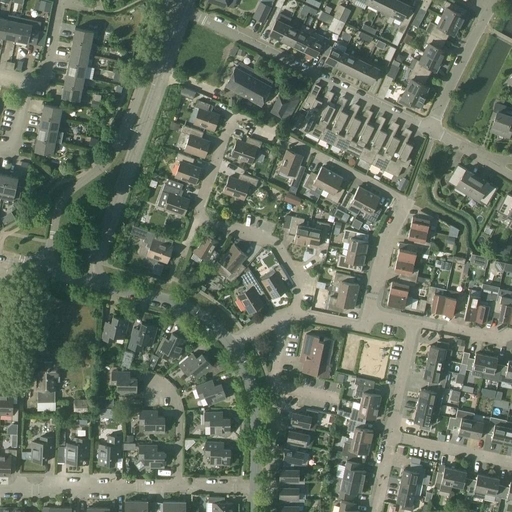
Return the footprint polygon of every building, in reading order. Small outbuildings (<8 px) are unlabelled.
[(36,0),(34,7),(50,11),(52,2),(43,0),(36,0)] [(368,0),(367,3),(379,9),(382,0),(368,0)] [(382,0),(379,9),(390,14),(397,0),(396,0),(382,0)] [(386,22),(391,25),(395,17),(402,20),(409,6),(397,0),(390,14),(386,22)] [(423,0),(420,8),(425,11),(431,0),(423,0)] [(446,8),(441,16),(459,25),(463,18),(462,17),(465,11),(458,8),(459,7),(445,1),(443,6),(446,8)] [(252,18),(264,23),(272,7),(260,2),(252,18)] [(333,17),(339,20),(344,8),(339,6),(333,17)] [(339,20),(345,22),(350,11),(344,8),(339,20)] [(269,34),(281,40),(288,25),(288,26),(291,19),(279,13),(276,20),(269,34)] [(3,38),(15,41),(20,18),(8,15),(7,20),(3,38)] [(425,31),(429,33),(430,33),(445,41),(449,32),(453,34),(455,31),(456,31),(459,25),(441,16),(437,25),(430,22),(425,31)] [(328,28),(333,31),(339,20),(333,17),(328,28)] [(27,43),(36,45),(41,22),(20,18),(15,41),(27,43)] [(333,31),(339,34),(345,22),(339,20),(333,31)] [(288,25),(281,40),(292,45),(299,31),(288,26),(288,25)] [(292,45),(304,51),(310,36),(313,32),(314,30),(303,25),(300,31),(299,31),(292,45)] [(72,41),(91,45),(93,32),(75,29),(72,41)] [(304,51),(315,56),(324,37),(313,32),(310,36),(304,51)] [(391,43),(397,46),(403,34),(397,32),(391,43)] [(428,44),(424,52),(441,61),(444,55),(443,55),(445,51),(441,49),(445,41),(430,33),(429,33),(425,42),(428,44)] [(403,42),(409,45),(413,37),(407,35),(403,42)] [(376,45),(383,49),(386,43),(378,40),(376,45)] [(70,52),(89,56),(91,45),(72,41),(70,52)] [(332,47),(325,61),(337,67),(344,52),(345,53),(347,48),(335,42),(333,47),(332,47)] [(385,57),(390,60),(396,49),(390,46),(385,57)] [(239,49),(234,47),(229,56),(234,58),(239,49)] [(68,63),(86,67),(89,56),(70,52),(68,63)] [(344,52),(337,67),(348,72),(355,58),(345,53),(344,52)] [(417,59),(412,69),(428,77),(432,68),(436,70),(437,66),(439,67),(441,61),(424,52),(419,61),(417,59)] [(263,57),(256,54),(254,59),(260,63),(263,57)] [(348,72),(360,78),(366,63),(355,58),(348,72)] [(65,74),(84,78),(86,67),(68,63),(65,74)] [(360,78),(371,83),(378,69),(366,63),(360,78)] [(225,85),(241,94),(245,86),(247,87),(249,85),(250,85),(254,77),(235,67),(225,85)] [(406,88),(424,97),(427,91),(426,90),(427,87),(423,85),(428,77),(412,69),(407,78),(410,80),(406,88)] [(116,72),(114,80),(125,83),(127,75),(116,72)] [(65,74),(63,85),(82,89),(84,78),(65,74)] [(381,87),(387,90),(392,78),(386,76),(381,87)] [(241,94),(260,104),(270,86),(254,77),(250,85),(249,85),(247,87),(245,86),(241,94)] [(61,96),(80,100),(82,89),(63,85),(61,96)] [(183,86),(180,94),(193,99),(196,91),(183,86)] [(410,107),(416,110),(419,104),(420,104),(424,97),(406,88),(402,97),(399,95),(396,101),(409,108),(410,107)] [(281,117),(287,120),(288,120),(299,99),(283,89),(279,95),(278,95),(270,111),(281,118),(281,117)] [(324,96),(330,99),(334,92),(327,89),(324,96)] [(293,126),(306,132),(323,98),(322,98),(321,101),(315,98),(317,95),(309,92),(302,107),(309,110),(305,118),(298,115),(293,126)] [(344,105),(347,98),(340,95),(337,103),(344,105)] [(334,107),(328,104),(330,102),(323,98),(306,132),(319,139),(336,105),(335,105),(334,107)] [(194,123),(214,130),(219,115),(208,111),(210,104),(199,100),(196,107),(199,108),(194,123)] [(356,112),(359,104),(352,101),(349,109),(356,112)] [(41,116),(59,120),(61,108),(43,104),(41,116)] [(490,131),(509,137),(511,127),(511,123),(509,122),(511,116),(505,114),(507,108),(495,104),(491,117),(494,118),(490,131)] [(347,113),(341,111),(342,108),(336,105),(319,139),(332,145),(349,111),(348,111),(347,113)] [(369,118),(372,111),(366,108),(363,115),(369,118)] [(360,120),(354,117),(355,114),(349,111),(332,145),(345,151),(361,117),(360,120)] [(375,122),(382,124),(385,117),(378,114),(375,122)] [(38,127),(56,131),(59,120),(41,116),(38,127)] [(373,126),(367,123),(368,121),(361,117),(345,151),(358,158),(374,124),(373,126)] [(396,131),(399,123),(391,120),(388,128),(396,131)] [(386,132),(380,130),(381,127),(374,124),(358,158),(371,164),(387,130),(386,132)] [(184,150),(204,157),(210,142),(198,138),(200,131),(183,125),(181,132),(190,135),(184,150)] [(36,139),(54,142),(56,131),(38,127),(36,139)] [(404,127),(401,134),(409,137),(411,129),(404,127)] [(399,139),(393,136),(394,133),(387,130),(371,164),(384,170),(400,136),(399,139)] [(412,145),(406,142),(407,140),(400,136),(384,170),(397,177),(402,166),(407,168),(411,159),(407,157),(412,145)] [(91,137),(89,145),(96,147),(98,139),(91,137)] [(231,156),(251,163),(257,147),(260,149),(262,142),(251,138),(248,144),(237,140),(231,156)] [(34,150),(52,154),(54,142),(36,139),(34,150)] [(290,186),(297,189),(304,170),(298,167),(302,156),(287,150),(279,170),(294,176),(290,186)] [(175,176),(195,183),(200,168),(189,164),(191,157),(178,153),(176,159),(180,161),(175,176)] [(447,181),(467,193),(477,176),(457,164),(447,181)] [(318,185),(324,188),(332,172),(322,166),(316,177),(310,174),(304,185),(315,191),(318,185)] [(326,197),(337,203),(343,192),(337,189),(343,178),(332,172),(324,188),(329,191),(326,197)] [(17,177),(5,174),(1,198),(19,201),(22,187),(16,186),(17,177)] [(224,192),(244,199),(249,184),(256,186),(258,179),(243,174),(241,181),(229,177),(224,192)] [(467,193),(486,205),(496,188),(477,176),(467,193)] [(398,188),(403,190),(407,179),(401,177),(398,188)] [(164,208),(184,215),(189,200),(177,196),(180,189),(165,184),(162,190),(169,193),(164,208)] [(355,205),(361,208),(369,192),(359,186),(353,197),(346,194),(341,205),(352,211),(355,205)] [(287,193),(285,200),(292,203),(295,196),(287,192),(287,193)] [(363,217),(374,223),(380,212),(374,209),(380,198),(369,192),(361,208),(366,211),(363,217)] [(506,228),(511,230),(511,196),(507,194),(498,211),(511,218),(506,228)] [(413,216),(410,227),(427,231),(429,222),(432,223),(434,218),(420,211),(418,215),(417,215),(417,217),(413,216)] [(294,242),(306,245),(309,227),(303,226),(304,219),(292,216),(289,232),(296,233),(294,242)] [(306,245),(317,247),(320,235),(327,236),(329,224),(317,221),(315,228),(309,227),(306,245)] [(414,239),(425,241),(427,231),(410,227),(408,238),(414,239)] [(348,249),(365,253),(368,241),(356,239),(357,232),(345,229),(342,242),(349,243),(348,249)] [(163,236),(147,231),(143,242),(147,243),(146,246),(150,248),(146,258),(153,260),(154,257),(167,262),(172,247),(161,243),(163,236)] [(205,262),(212,266),(218,256),(212,252),(218,242),(204,233),(193,252),(207,260),(205,262)] [(496,251),(502,254),(507,244),(500,241),(496,251)] [(421,259),(423,248),(407,244),(406,250),(399,248),(397,259),(414,263),(415,258),(421,259)] [(502,254),(507,257),(511,246),(507,244),(502,254)] [(246,256),(234,245),(220,261),(222,263),(221,264),(218,261),(214,268),(228,277),(226,278),(232,283),(244,270),(238,265),(246,256)] [(337,266),(349,269),(351,262),(363,265),(365,253),(348,249),(347,256),(340,254),(337,266)] [(452,262),(464,264),(465,259),(453,256),(452,262)] [(400,277),(416,281),(418,270),(412,269),(414,263),(397,259),(394,270),(401,271),(400,277)] [(436,259),(434,266),(449,270),(450,262),(436,259)] [(505,263),(503,271),(509,272),(511,264),(505,263)] [(159,274),(162,266),(156,264),(154,272),(159,274)] [(260,278),(273,298),(287,290),(280,279),(286,275),(280,265),(260,278)] [(238,295),(249,313),(263,304),(256,294),(262,290),(250,271),(240,277),(248,289),(238,295)] [(338,292),(356,296),(359,284),(350,282),(351,276),(335,272),(333,284),(328,287),(327,290),(338,293),(338,292)] [(406,296),(409,285),(415,287),(416,281),(400,277),(398,283),(392,281),(389,292),(406,296)] [(431,310),(441,313),(445,296),(435,293),(436,287),(430,286),(427,300),(426,303),(432,304),(431,310)] [(469,295),(463,293),(460,308),(459,310),(465,311),(464,318),(475,320),(480,297),(479,297),(481,291),(470,289),(469,295)] [(454,307),(460,308),(463,293),(452,291),(450,297),(445,296),(441,313),(452,315),(454,307)] [(492,317),(494,312),(497,295),(498,296),(498,294),(491,292),(490,293),(481,291),(479,297),(480,297),(475,320),(485,322),(487,316),(492,317)] [(327,309),(340,312),(341,305),(354,308),(356,296),(338,292),(338,293),(337,298),(330,297),(327,309)] [(406,307),(410,308),(412,297),(406,296),(389,292),(387,303),(406,307)] [(498,320),(509,322),(511,307),(511,304),(508,304),(509,298),(498,296),(497,295),(494,312),(500,313),(498,320)] [(112,323),(106,321),(101,338),(115,342),(116,337),(124,339),(129,320),(113,316),(112,323)] [(140,329),(134,328),(128,347),(142,351),(144,343),(152,346),(157,327),(141,323),(140,329)] [(169,339),(163,337),(156,352),(168,359),(171,354),(178,357),(187,340),(172,333),(169,339)] [(305,360),(303,371),(316,374),(318,375),(319,375),(319,376),(328,378),(331,364),(328,363),(333,340),(324,338),(323,341),(318,341),(319,337),(306,334),(300,361),(301,362),(301,360),(303,360),(305,360)] [(428,356),(450,361),(453,350),(448,349),(449,343),(437,341),(436,347),(430,345),(428,356)] [(467,365),(468,358),(469,353),(464,352),(461,363),(467,365)] [(196,358),(193,353),(179,364),(188,375),(192,372),(197,378),(212,366),(202,353),(196,358)] [(474,359),(468,358),(467,365),(466,369),(472,371),(472,369),(483,371),(486,355),(476,353),(474,359)] [(153,354),(147,367),(152,370),(159,357),(153,354)] [(498,381),(499,377),(502,365),(496,364),(497,358),(486,355),(483,371),(481,377),(498,381)] [(425,367),(448,372),(450,361),(428,356),(425,367)] [(511,377),(511,360),(509,360),(507,366),(502,365),(499,377),(505,378),(505,376),(511,377)] [(38,376),(37,402),(55,402),(55,380),(60,380),(60,375),(58,375),(58,362),(38,362),(35,365),(35,376),(38,376)] [(428,384),(444,388),(448,372),(425,367),(423,378),(429,379),(428,384)] [(130,372),(112,371),(112,385),(117,385),(117,394),(136,394),(137,378),(130,378),(130,372)] [(362,385),(364,380),(356,378),(354,384),(357,385),(355,395),(362,397),(360,403),(378,407),(381,396),(368,393),(370,387),(362,385)] [(214,385),(212,380),(196,386),(201,399),(206,397),(209,405),(227,398),(221,383),(214,385)] [(421,389),(418,400),(441,405),(444,388),(428,384),(427,390),(421,389)] [(508,408),(508,401),(500,401),(501,391),(496,391),(494,407),(508,408)] [(12,421),(18,421),(18,409),(15,409),(12,409),(13,395),(1,394),(0,414),(12,415),(12,421)] [(112,397),(99,397),(99,405),(112,406),(112,397)] [(74,399),(74,414),(90,413),(89,399),(74,399)] [(416,410),(438,415),(441,405),(418,400),(416,410)] [(349,419),(362,422),(363,416),(375,419),(378,407),(360,403),(359,409),(352,408),(351,412),(338,409),(337,414),(350,417),(349,419)] [(100,407),(100,416),(113,416),(113,408),(100,407)] [(290,424),(303,426),(309,428),(309,427),(311,416),(317,417),(318,411),(306,409),(305,415),(293,412),(290,424)] [(145,433),(164,433),(164,417),(157,417),(157,410),(140,410),(140,424),(145,424),(145,433)] [(419,428),(430,431),(431,425),(432,425),(436,423),(438,415),(416,410),(414,421),(420,423),(419,428)] [(458,433),(469,436),(472,420),(473,420),(474,413),(457,410),(456,418),(454,426),(459,427),(458,433)] [(222,418),(222,412),(205,412),(205,426),(210,426),(211,434),(230,434),(229,418),(222,418)] [(481,432),(487,433),(490,418),(485,416),(484,420),(483,422),(473,420),(472,420),(469,436),(480,438),(481,432)] [(453,430),(454,426),(456,418),(450,417),(447,429),(453,430)] [(502,443),(507,421),(507,420),(490,417),(490,418),(487,433),(492,434),(491,440),(502,443)] [(352,438),(370,442),(373,431),(360,428),(362,422),(349,419),(347,430),(354,432),(352,438)] [(511,422),(507,421),(502,443),(511,444),(511,422)] [(287,442),(299,444),(305,446),(305,445),(307,434),(313,435),(315,429),(309,427),(309,428),(303,426),(302,433),(289,430),(287,442)] [(98,463),(114,464),(115,457),(121,457),(121,436),(108,436),(107,445),(99,444),(98,463)] [(31,461),(47,461),(48,454),(54,455),(54,437),(40,437),(40,442),(32,442),(31,461)] [(66,462),(82,463),(82,455),(88,456),(89,438),(75,438),(75,443),(67,443),(66,462)] [(341,454),(354,457),(355,451),(367,454),(370,442),(352,438),(351,445),(344,443),(341,454)] [(223,448),(223,442),(206,441),(205,455),(210,456),(210,464),(229,465),(230,449),(223,448)] [(283,460),(294,462),(301,463),(304,452),(309,453),(311,447),(305,445),(305,446),(299,444),(298,451),(285,448),(283,460)] [(145,467),(164,467),(164,451),(157,451),(157,445),(139,445),(139,459),(145,459),(145,467)] [(0,475),(10,476),(10,462),(13,462),(16,462),(17,450),(5,449),(5,455),(0,455),(0,475)] [(346,460),(342,478),(363,482),(366,471),(358,469),(359,463),(346,460)] [(280,481),(293,481),(299,481),(304,481),(304,470),(305,470),(306,464),(301,463),(294,462),(293,469),(280,469),(280,481)] [(403,469),(401,480),(423,485),(425,474),(421,473),(423,465),(411,462),(409,470),(403,469)] [(450,492),(452,485),(455,469),(444,467),(443,473),(437,472),(434,488),(450,492)] [(468,491),(470,479),(465,478),(466,472),(455,469),(452,485),(463,487),(462,489),(468,491)] [(473,497),(483,499),(488,476),(477,474),(476,480),(470,479),(468,491),(467,495),(473,496),(473,497)] [(500,502),(501,498),(503,486),(498,485),(499,479),(488,476),(483,499),(494,502),(494,500),(500,502)] [(339,496),(351,498),(353,492),(361,494),(363,482),(342,478),(339,496)] [(412,493),(420,495),(423,485),(401,480),(398,490),(412,493)] [(279,499),(292,499),(298,499),(298,493),(304,493),(305,481),(304,481),(299,481),(293,481),(292,487),(280,487),(279,499)] [(507,497),(511,498),(511,481),(510,481),(509,487),(503,486),(501,498),(507,499),(507,497)] [(401,508),(412,511),(414,504),(410,504),(412,493),(398,490),(396,501),(402,503),(401,508)] [(212,511),(233,511),(233,503),(221,503),(221,497),(209,497),(209,503),(213,503),(212,511)] [(279,511),(298,511),(302,511),(303,509),(303,506),(304,506),(304,499),(298,499),(292,499),(292,505),(279,505),(279,511)] [(136,511),(136,501),(125,501),(124,511),(136,511)] [(147,511),(148,501),(136,501),(136,511),(147,511)] [(174,511),(174,501),(163,501),(162,511),(174,511)] [(185,511),(186,501),(174,501),(174,511),(185,511)] [(341,501),(338,511),(359,511),(352,510),(354,504),(341,501)]
